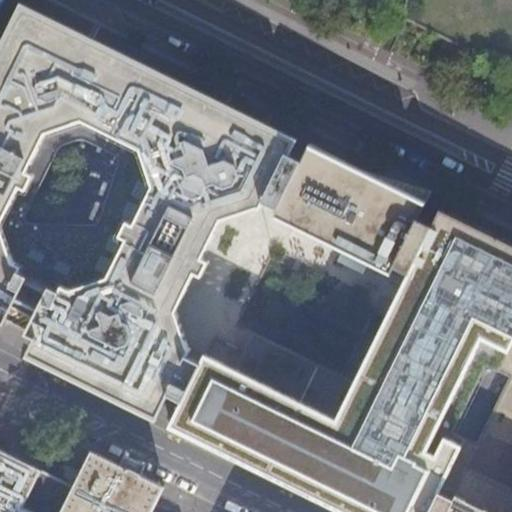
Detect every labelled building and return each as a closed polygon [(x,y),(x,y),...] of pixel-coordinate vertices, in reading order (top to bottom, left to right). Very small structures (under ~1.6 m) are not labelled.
[(13,304),(17,293),(24,281),(26,275),(19,272),(22,266),(13,262),(0,225),(0,222),(19,184),(26,187),(33,173),(26,170),(45,131),(83,118),(141,147),(154,184),(135,224),(128,221),(121,234),(128,238),(109,277),(71,291),(63,286),(60,293),(48,287),(46,292),(40,304),(35,315),(26,332),(36,337),(28,355),(156,418),(170,390),(185,397),(203,361),(188,354),(192,346),(186,342),(180,310),(223,220),(268,199),(280,205),(303,158),(289,152),(297,136),(47,16),(35,39),(11,28),(0,50),(0,319),(4,321),(13,304)] [(304,159),(303,158),(280,205),(281,206),(276,216),(393,272),(397,264),(411,270),(434,222),(420,216),(428,200),(312,143),(304,159)] [(422,317),(408,346),(378,409),(349,423),(206,354),(203,361),(185,397),(171,425),(346,511),(428,511),(441,487),(448,471),(445,469),(434,436),(478,345),(511,331),(511,240),(486,228),(442,207),(434,222),(411,270),(407,279),(414,282),(422,317)] [(17,293),(13,304),(35,315),(40,304),(17,293)] [(74,486),(0,448),(0,511),(152,511),(158,500),(165,486),(93,451),(74,486)] [(507,511),(459,489),(457,495),(441,487),(428,511),(507,511)]
